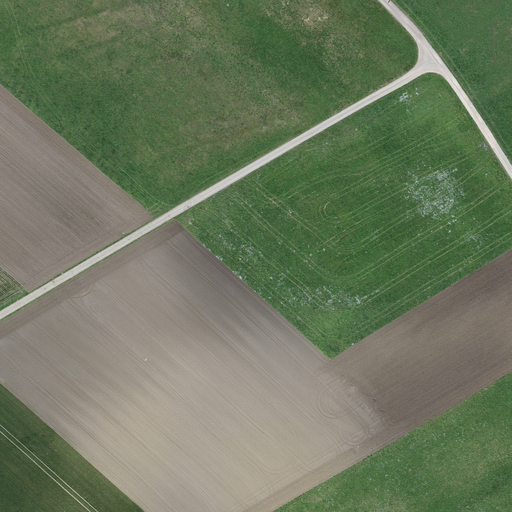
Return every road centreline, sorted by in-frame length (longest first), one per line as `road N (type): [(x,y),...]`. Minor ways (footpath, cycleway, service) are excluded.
road 1 (track): [(0,320),(436,58)]
road 2 (track): [(383,0),(436,58),(511,174)]
